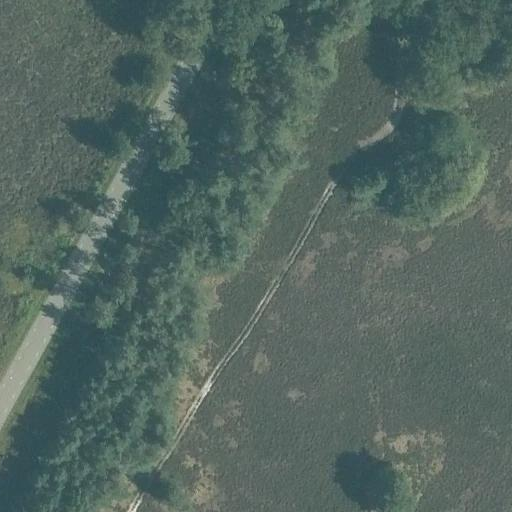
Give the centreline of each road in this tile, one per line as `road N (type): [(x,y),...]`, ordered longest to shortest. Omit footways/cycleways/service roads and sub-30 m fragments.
road 1 (track): [(132,511),(354,155),(401,115),(399,63),(419,0)]
road 2 (tertiary): [(0,408),(225,0)]
